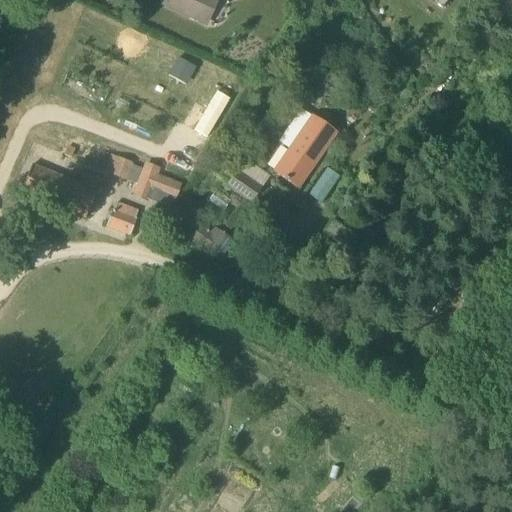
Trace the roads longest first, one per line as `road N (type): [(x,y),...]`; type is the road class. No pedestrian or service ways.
road 1 (track): [(511,423),(140,253),(46,252),(13,268),(0,285)]
road 2 (track): [(0,181),(24,125),(40,114),(144,146)]
